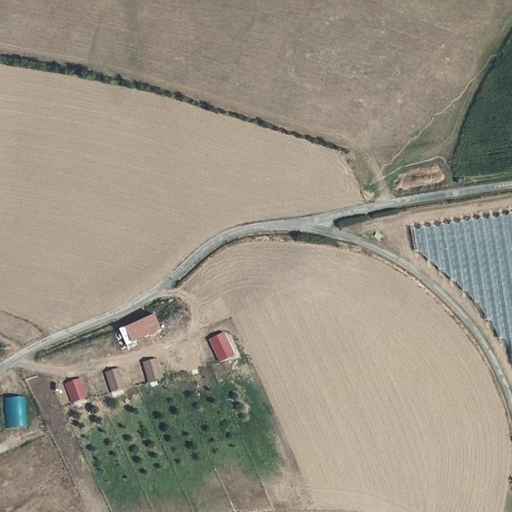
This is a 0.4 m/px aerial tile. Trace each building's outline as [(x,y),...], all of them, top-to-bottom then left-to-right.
[(160,319),(128,330),(134,345),(165,333),(160,319)] [(207,337),(218,360),(234,353),(223,330),(207,337)] [(184,371),(199,367),(194,347),(179,351),(184,371)] [(145,381),(163,377),(160,362),(142,366),(145,381)] [(105,370),(109,391),(123,388),(119,368),(105,370)] [(80,377),(64,382),(70,402),(86,397),(80,377)] [(4,427),(27,426),(25,395),(3,396),(4,427)]
